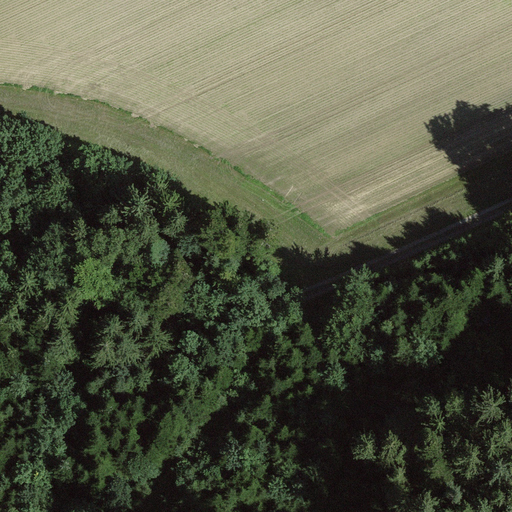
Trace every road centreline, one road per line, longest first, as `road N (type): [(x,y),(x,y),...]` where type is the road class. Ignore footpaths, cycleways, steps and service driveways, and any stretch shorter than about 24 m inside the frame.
road 1 (track): [(0,266),(115,311),(204,323),(326,282),(511,202)]
road 2 (track): [(336,278),(53,157),(0,144)]
